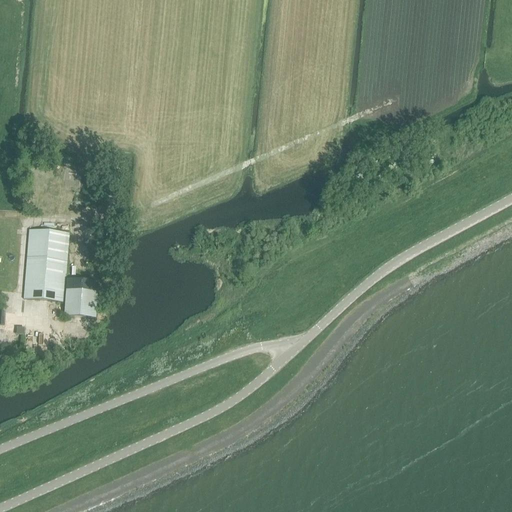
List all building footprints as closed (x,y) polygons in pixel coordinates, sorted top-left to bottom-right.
[(157,204),(170,198),(169,194),(155,200),(157,204)] [(87,221),(77,221),(77,231),(86,231),(87,221)] [(24,301),(64,304),(65,286),(69,234),(29,231),(24,301)] [(407,274),(381,290),(387,300),(413,284),(407,274)] [(96,320),(99,289),(67,286),(66,304),(64,317),(96,320)]
